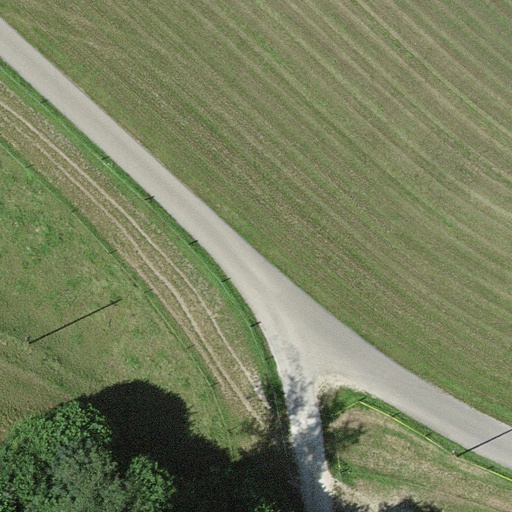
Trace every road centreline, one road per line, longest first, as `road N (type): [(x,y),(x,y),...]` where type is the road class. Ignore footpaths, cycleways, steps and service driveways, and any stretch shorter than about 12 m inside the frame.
road 1 (residential): [(0,42),(386,378),(511,448)]
road 2 (track): [(322,511),(287,293)]
